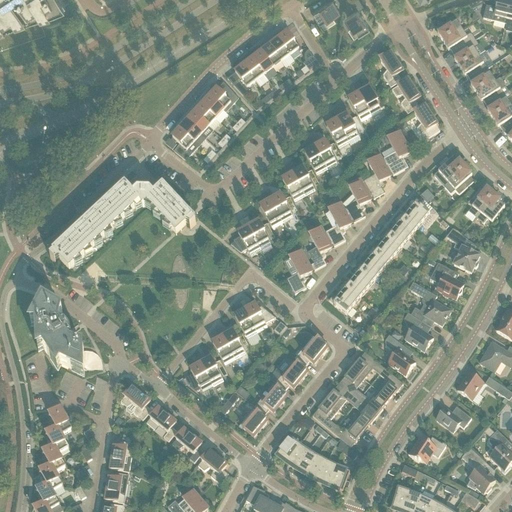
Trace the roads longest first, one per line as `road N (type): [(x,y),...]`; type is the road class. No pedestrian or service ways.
road 1 (residential): [(511,225),(463,324),(374,451),(360,496)]
road 2 (residential): [(360,496),(465,344),(511,257)]
road 3 (residential): [(301,314),(462,130)]
road 4 (secondary): [(0,104),(89,82),(217,0)]
road 5 (secondary): [(192,0),(85,68),(0,91)]
road 6 (residential): [(301,314),(246,278),(155,389)]
road 7 (residential): [(255,468),(341,353),(301,314)]
road 8 (residential): [(16,511),(23,449),(0,314)]
road 9 (residential): [(150,143),(214,68),(289,7)]
road 10 (residential): [(19,281),(26,258),(150,143)]
road 11 (residential): [(217,190),(337,80)]
road 12 (residential): [(90,511),(112,377),(123,365)]
road 13 (residential): [(123,365),(86,317),(56,294),(19,281)]
road 14 (residential): [(155,389),(255,468)]
road 15 (unclassified): [(470,125),(401,26)]
road 16 (unclassified): [(401,26),(462,130)]
